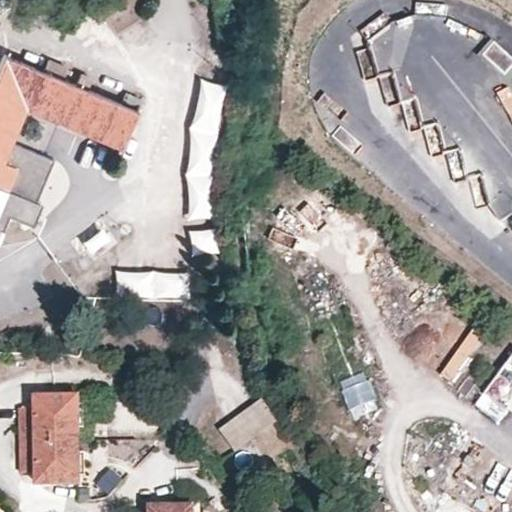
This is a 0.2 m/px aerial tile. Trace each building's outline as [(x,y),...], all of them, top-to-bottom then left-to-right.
[(103,0),(113,30),(145,21),(138,0),(103,0)] [(369,40),(379,69),(389,65),(379,36),(369,40)] [(511,60),(493,43),(481,56),(510,83),(511,80),(511,60)] [(119,153),(135,114),(4,58),(0,66),(0,190),(7,194),(17,171),(5,165),(27,113),(119,153)] [(219,92),(192,86),(178,139),(173,188),(174,231),(205,230),(204,182),(209,142),(219,92)] [(93,259),(116,244),(103,225),(80,240),(93,259)] [(176,285),(98,284),(97,312),(176,314),(176,285)] [(359,387),(341,396),(347,408),(365,400),(359,387)] [(505,409),(485,394),(476,407),(497,422),(505,409)] [(79,486),(79,400),(35,401),(36,412),(19,414),(20,478),(37,478),(37,487),(79,486)] [(276,432),(260,410),(220,439),(235,460),(276,432)]
